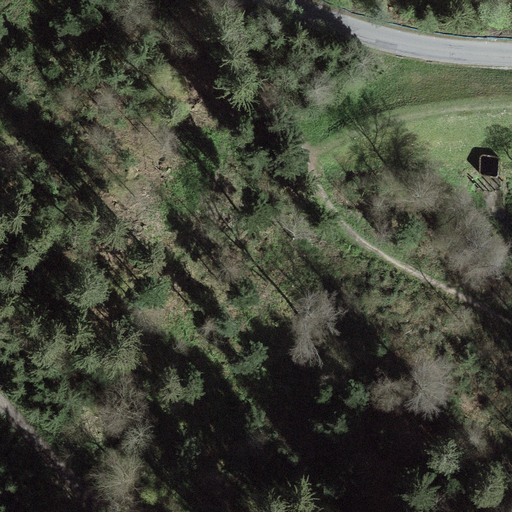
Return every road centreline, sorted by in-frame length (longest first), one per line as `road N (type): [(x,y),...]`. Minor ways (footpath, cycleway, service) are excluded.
road 1 (unclassified): [(511,54),(400,44),(280,0)]
road 2 (track): [(0,407),(107,511)]
